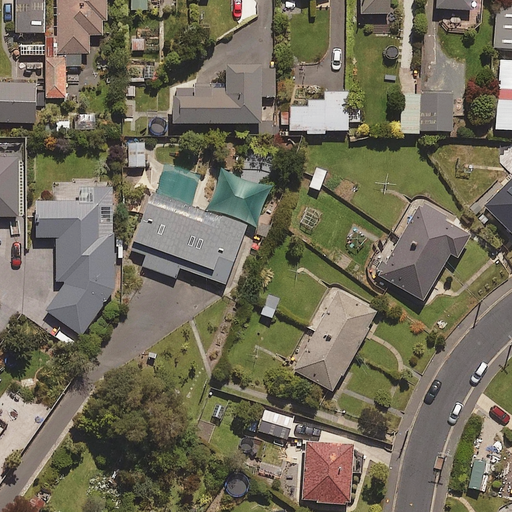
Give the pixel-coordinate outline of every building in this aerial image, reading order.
[(44,34),(44,0),(18,0),(17,34),(44,34)] [(58,0),(60,59),(46,59),(47,99),(67,99),(66,67),(82,67),(81,55),(90,55),(90,37),(104,37),(104,24),(108,24),(107,0),(58,0)] [(147,0),(131,0),(131,11),(148,11),(147,0)] [(393,0),(361,0),(362,18),(394,17),(393,0)] [(438,0),(438,10),(474,12),(474,0),(438,0)] [(511,5),(499,5),(495,49),(511,50),(511,5)] [(511,68),(500,68),(497,131),(511,132),(511,68)] [(192,90),(177,90),(177,126),(263,127),(264,77),(229,77),(229,89),(213,89),(213,85),(192,85),(192,90)] [(37,85),(0,84),(0,123),(36,124),(37,85)] [(309,103),(310,109),(293,109),(293,134),(349,132),(348,94),(326,94),(326,102),(309,103)] [(454,97),(423,96),(422,133),(454,133),(454,97)] [(145,143),(127,143),(127,159),(145,159),(145,143)] [(0,218),(20,218),(20,161),(0,160),(0,218)] [(511,182),(485,208),(511,237),(511,182)] [(86,190),(86,203),(39,204),(40,239),(57,239),(58,283),(69,282),(48,313),(80,336),(116,293),(113,189),(86,190)] [(132,243),(227,283),(257,207),(156,224),(132,243)] [(473,238),(422,207),(380,277),(424,304),(452,257),(459,261),(473,238)] [(379,315),(339,293),(312,342),(305,338),(288,367),(334,394),(379,315)] [(279,302),(265,297),(259,314),(273,319),(279,302)] [(264,408),(255,432),(289,444),(297,420),(264,408)] [(352,506),(354,475),(364,476),(365,461),(355,460),(356,448),(308,445),(304,503),(352,506)]
